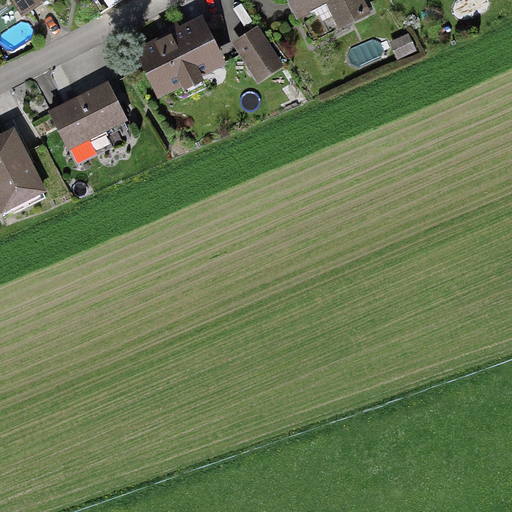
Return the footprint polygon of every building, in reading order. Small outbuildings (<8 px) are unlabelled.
[(10,0),(22,18),(50,0),(10,0)] [(361,0),(285,0),(296,20),(328,5),(340,29),(369,15),(361,0)] [(203,21),(137,56),(161,102),(228,67),(203,21)] [(255,30),(230,46),(255,86),(280,70),(255,30)] [(406,36),(392,43),(399,58),(413,51),(406,36)] [(108,84),(49,113),(68,152),(127,122),(108,84)] [(15,128),(0,135),(0,213),(46,191),(15,128)]
